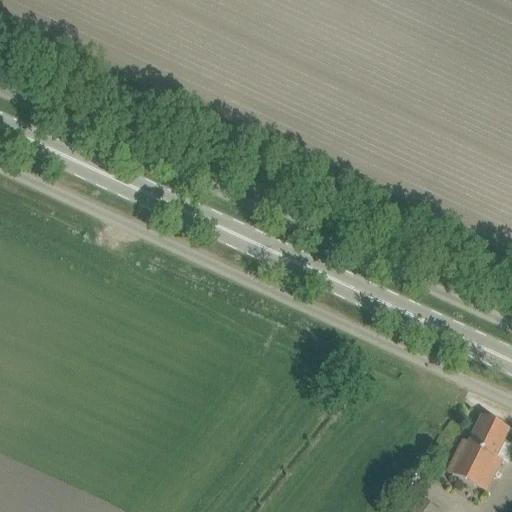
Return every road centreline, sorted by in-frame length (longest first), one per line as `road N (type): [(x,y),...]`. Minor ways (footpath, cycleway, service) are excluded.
road 1 (primary): [(511,361),(0,126)]
road 2 (unclassified): [(0,168),(511,403)]
road 3 (unclassified): [(511,324),(0,89)]
